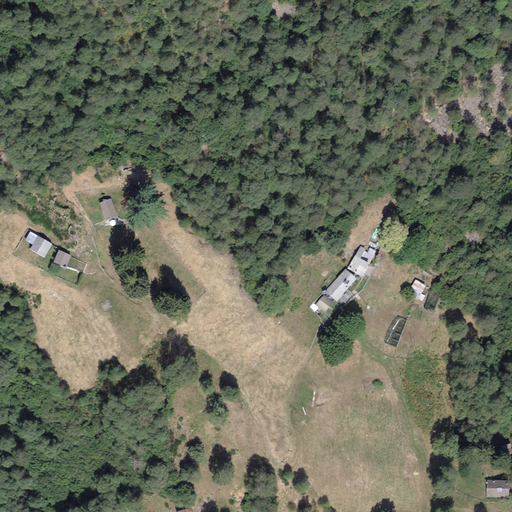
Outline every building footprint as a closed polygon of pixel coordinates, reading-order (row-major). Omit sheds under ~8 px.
[(110,199),(97,204),(105,222),(117,217),(110,199)] [(51,245),(28,232),(23,241),(31,245),(28,251),(43,259),(51,245)] [(365,250),(359,246),(346,268),(361,277),(367,265),(359,260),(365,250)] [(70,257),(57,250),(51,262),(64,269),(70,257)] [(355,280),(344,270),(323,292),(334,302),(355,280)] [(424,286),(415,281),(407,293),(414,297),(413,299),(417,301),(418,299),(421,301),(424,296),(420,294),(424,286)] [(332,303),(323,295),(314,305),(324,313),(332,303)] [(428,305),(434,308),(439,298),(433,295),(428,305)] [(508,481),(486,480),(486,497),(508,498),(508,481)]
